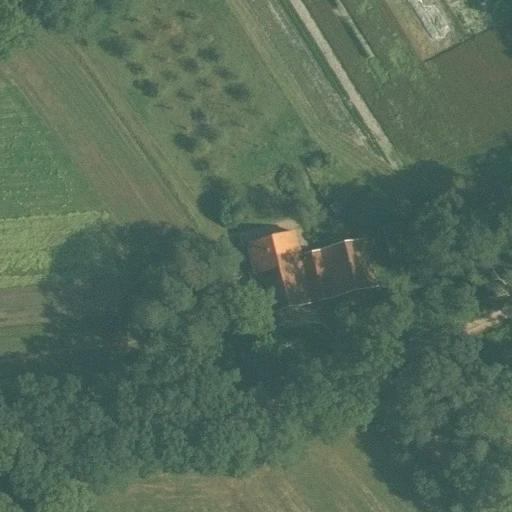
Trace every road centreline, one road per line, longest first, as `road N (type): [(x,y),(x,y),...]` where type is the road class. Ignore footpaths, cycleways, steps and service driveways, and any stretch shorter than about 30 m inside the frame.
road 1 (track): [(511,304),(369,380),(213,423),(0,447)]
road 2 (track): [(369,380),(481,511)]
